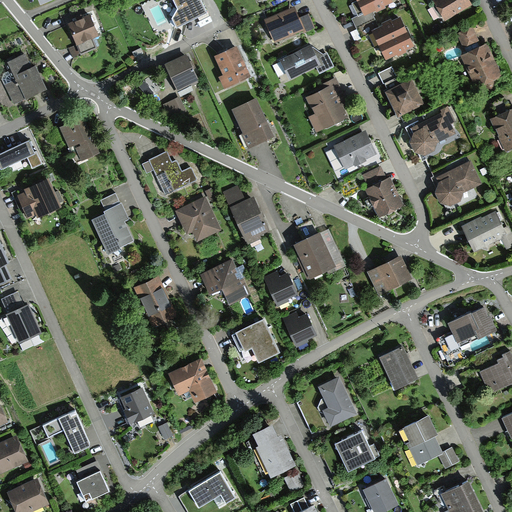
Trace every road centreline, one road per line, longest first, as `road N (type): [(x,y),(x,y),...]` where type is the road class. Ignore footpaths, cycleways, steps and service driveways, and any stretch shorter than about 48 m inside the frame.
road 1 (residential): [(109,104),(415,248)]
road 2 (residential): [(109,104),(105,115),(119,151),(240,405)]
road 3 (residential): [(0,205),(130,497)]
road 4 (residential): [(415,248),(419,209),(317,0)]
road 5 (residential): [(403,308),(501,511)]
road 6 (residential): [(269,385),(403,308)]
road 7 (residential): [(269,385),(332,511)]
